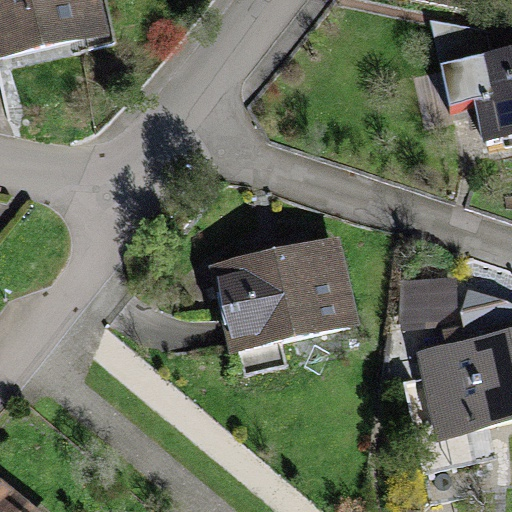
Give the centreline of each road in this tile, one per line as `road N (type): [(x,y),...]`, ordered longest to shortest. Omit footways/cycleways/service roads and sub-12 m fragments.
road 1 (residential): [(172,133),(511,244)]
road 2 (residential): [(129,190),(99,252),(0,373)]
road 3 (residential): [(274,0),(172,133)]
road 4 (residential): [(129,190),(0,165)]
